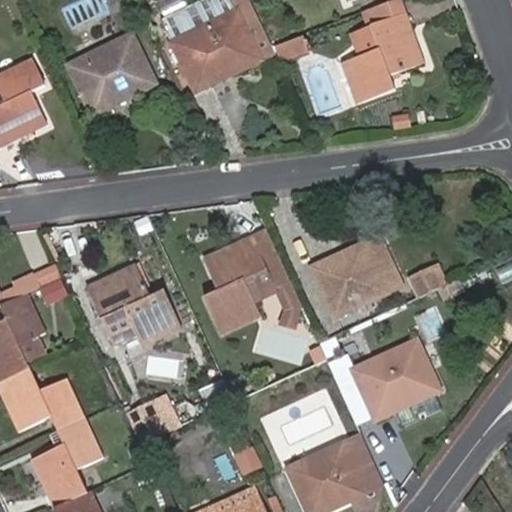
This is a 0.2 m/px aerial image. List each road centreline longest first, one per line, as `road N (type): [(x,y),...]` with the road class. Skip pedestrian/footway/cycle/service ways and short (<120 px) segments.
road 1 (residential): [(511,146),(0,212)]
road 2 (residential): [(431,511),(511,412)]
